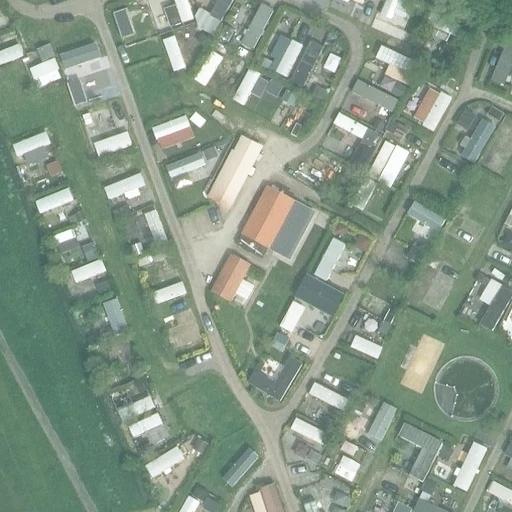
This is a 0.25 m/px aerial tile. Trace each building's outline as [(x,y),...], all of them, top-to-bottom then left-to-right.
[(246,0),(246,8),(263,10),(263,0),(246,0)] [(473,19),(478,6),(463,0),(443,0),(441,6),(473,19)] [(171,29),(164,10),(145,17),(152,36),(171,29)] [(453,14),(436,18),(439,32),(456,28),(453,14)] [(178,21),(191,52),(203,47),(191,16),(178,21)] [(309,19),(290,54),(302,60),(320,26),(309,19)] [(211,62),(226,69),(244,29),(229,22),(211,62)] [(37,24),(3,35),(7,48),(41,37),(37,24)] [(67,25),(54,31),(59,42),(45,49),(52,64),(80,51),(67,25)] [(396,26),(391,43),(417,50),(422,33),(396,26)] [(174,39),(146,52),(157,77),(186,63),(174,39)] [(5,58),(10,70),(40,58),(35,46),(5,58)] [(256,67),(276,76),(284,58),(264,49),(256,67)] [(407,88),(412,74),(373,60),(368,74),(407,88)] [(443,66),(429,104),(452,112),(466,74),(443,66)] [(380,119),(386,104),(356,91),(349,107),(380,119)] [(22,103),(27,118),(59,108),(53,92),(22,103)] [(168,123),(202,110),(196,95),(162,108),(168,123)] [(47,137),(71,124),(66,114),(42,127),(47,137)] [(398,156),(412,127),(400,121),(386,150),(398,156)] [(63,134),(41,140),(46,160),(68,155),(63,134)] [(264,147),(241,135),(209,197),(232,209),(264,147)] [(48,177),(68,170),(64,159),(44,166),(48,177)] [(379,162),(366,186),(378,193),(391,169),(379,162)] [(53,180),(58,194),(91,182),(87,169),(53,180)] [(200,220),(214,217),(205,181),(191,185),(200,220)] [(304,199),(317,206),(325,193),(311,185),(304,199)] [(293,202),(264,187),(234,246),(263,261),(293,202)] [(110,218),(104,201),(73,212),(79,230),(110,218)] [(342,262),(360,224),(349,219),(330,256),(342,262)] [(89,250),(93,263),(124,253),(119,240),(89,250)] [(438,246),(421,284),(435,291),(452,252),(438,246)] [(209,292),(230,303),(250,265),(229,254),(209,292)] [(503,286),(511,273),(511,259),(510,258),(494,279),(503,286)] [(317,276),(334,288),(343,276),(326,264),(317,276)] [(474,294),(489,302),(499,285),(484,276),(474,294)] [(368,318),(365,333),(394,339),(397,325),(368,318)] [(312,329),(294,356),(278,346),(266,364),(295,383),(326,338),(312,329)] [(324,376),(333,381),(325,398),(337,403),(344,388),(357,394),(364,379),(329,364),(324,376)] [(150,367),(127,375),(131,386),(154,378),(150,367)] [(322,397),(331,382),(322,376),(313,391),(322,397)] [(145,406),(152,419),(182,404),(175,391),(145,406)] [(313,397),(305,412),(338,428),(345,413),(313,397)] [(423,459),(439,466),(458,420),(418,404),(414,416),(437,425),(423,459)] [(244,413),(222,449),(236,457),(258,422),(244,413)] [(488,423),(468,468),(482,474),(503,429),(488,423)] [(170,457),(203,438),(196,425),(163,444),(170,457)] [(369,468),(376,457),(346,440),(339,452),(369,468)] [(453,442),(445,456),(456,463),(465,450),(453,442)] [(190,448),(178,453),(186,472),(198,466),(190,448)] [(239,463),(253,471),(261,456),(247,448),(239,463)] [(339,452),(309,456),(310,469),(341,464),(339,452)] [(350,463),(346,474),(359,479),(363,468),(350,463)] [(511,482),(511,466),(506,464),(501,478),(511,482)] [(204,468),(197,486),(216,493),(223,475),(204,468)] [(390,472),(379,497),(396,504),(407,480),(390,472)] [(323,511),(330,511),(347,508),(342,486),(318,492),(323,511)] [(187,511),(204,511),(214,496),(202,488),(187,511)] [(256,506),(259,511),(276,511),(269,499),(256,506)]
